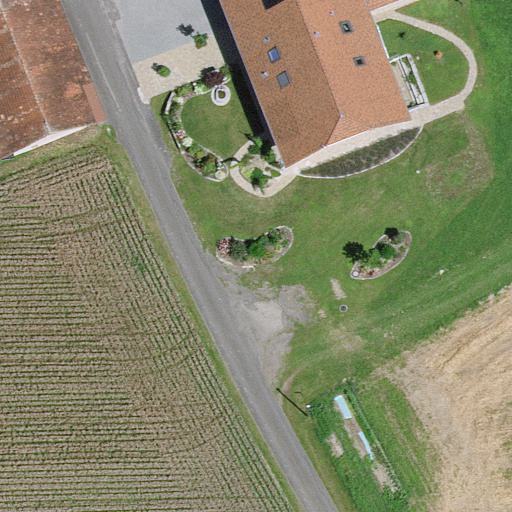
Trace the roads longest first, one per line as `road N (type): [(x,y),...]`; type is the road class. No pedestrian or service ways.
road 1 (residential): [(143,136),(343,511)]
road 2 (track): [(80,0),(143,136)]
